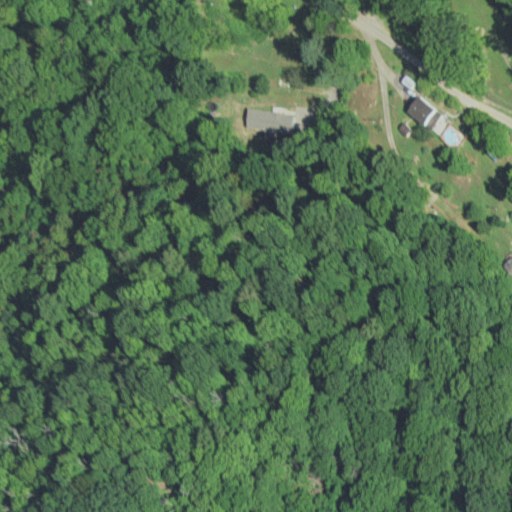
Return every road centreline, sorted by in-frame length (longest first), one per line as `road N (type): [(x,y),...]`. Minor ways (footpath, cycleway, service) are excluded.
road 1 (residential): [(0,187),(299,0)]
road 2 (residential): [(511,123),(321,0)]
